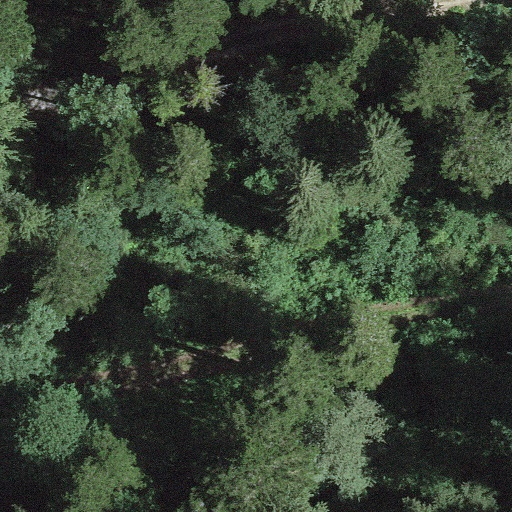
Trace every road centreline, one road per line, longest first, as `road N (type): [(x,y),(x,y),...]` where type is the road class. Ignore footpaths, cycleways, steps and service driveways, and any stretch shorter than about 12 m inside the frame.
road 1 (track): [(511,306),(362,323),(0,416)]
road 2 (track): [(0,110),(225,46),(470,0)]
